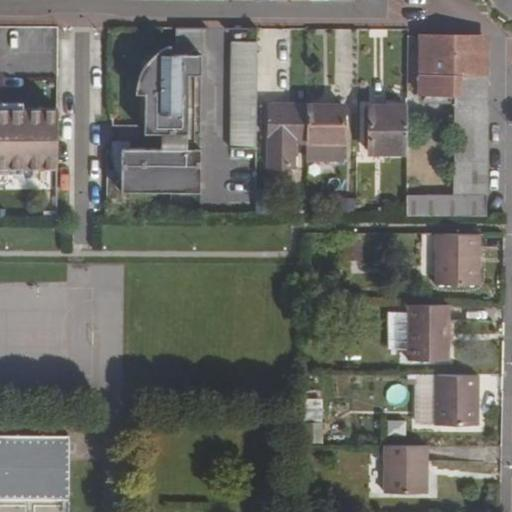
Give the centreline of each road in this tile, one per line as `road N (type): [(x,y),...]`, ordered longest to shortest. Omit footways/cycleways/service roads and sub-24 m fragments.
road 1 (residential): [(82,2),(377,9),(380,0)]
road 2 (residential): [(82,2),(82,253)]
